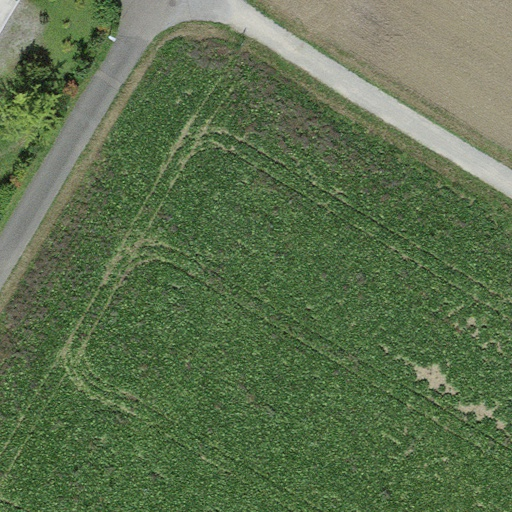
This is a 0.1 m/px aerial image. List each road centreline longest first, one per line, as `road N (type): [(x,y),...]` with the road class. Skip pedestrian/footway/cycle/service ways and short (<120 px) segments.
road 1 (track): [(511,179),(213,0)]
road 2 (residential): [(160,0),(0,273)]
